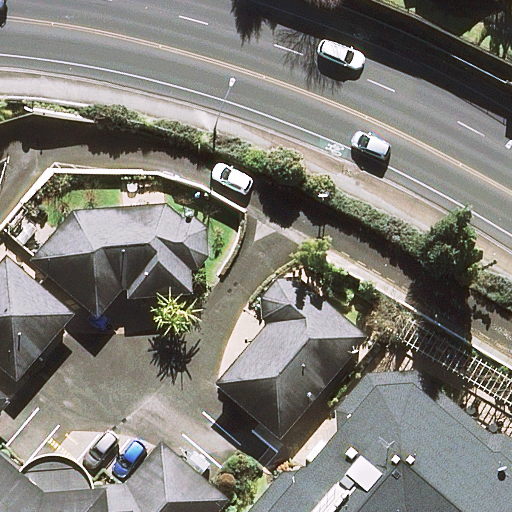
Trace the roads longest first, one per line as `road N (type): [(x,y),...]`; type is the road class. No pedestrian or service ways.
road 1 (secondary): [(511,196),(263,76),(162,46),(0,19)]
road 2 (residential): [(57,145),(146,148),(283,209),(511,343)]
road 3 (unknown): [(283,209),(246,286),(159,394)]
